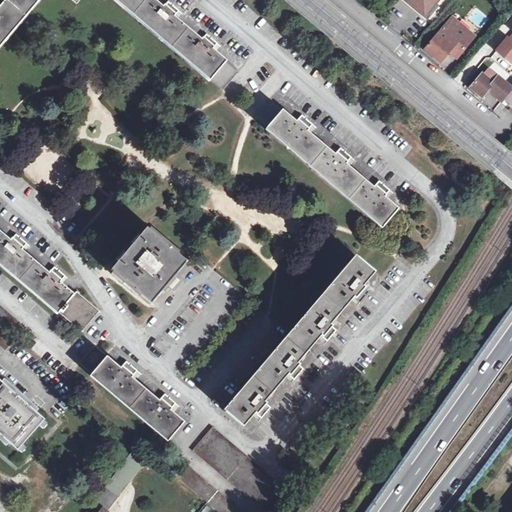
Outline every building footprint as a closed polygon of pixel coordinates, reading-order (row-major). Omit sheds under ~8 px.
[(0,42),(36,0),(4,0),(0,5),(0,42)] [(111,0),(222,94),(237,76),(212,55),(217,48),(211,43),(205,38),(199,44),(173,22),(178,16),(172,11),(167,7),(162,12),(147,0),(111,0)] [(437,0),(406,0),(407,0),(426,15),(437,0)] [(475,40),(451,19),(423,53),(440,66),(449,55),(456,61),(475,40)] [(511,38),(511,40),(509,39),(498,52),(500,53),(511,62),(511,38)] [(489,69),(484,75),(494,83),(499,77),(489,69)] [(483,74),(472,87),(484,97),(489,90),(503,102),(506,98),(511,90),(511,87),(499,77),(494,83),(484,75),(483,74)] [(293,123),(269,103),(254,120),(381,228),(396,210),(381,198),(387,192),(381,186),(375,182),(370,188),(343,165),(348,159),(342,154),(336,149),(331,155),(304,133),(309,127),(303,122),(298,117),(293,123)] [(160,240),(146,228),(111,270),(124,282),(126,281),(135,289),(134,290),(151,304),(186,262),(169,248),(168,249),(159,241),(160,240)] [(0,261),(83,331),(100,311),(76,292),(74,294),(60,283),(66,276),(55,267),(49,273),(22,250),(28,244),(17,234),(11,241),(0,231),(0,261)] [(357,258),(226,411),(243,426),(255,413),(261,418),(271,407),(264,401),(287,374),(294,380),(303,369),(297,363),(321,335),(327,341),(337,330),(330,324),(353,297),(360,302),(369,291),(363,286),(374,272),(357,258)] [(173,290),(191,269),(186,264),(168,286),(173,290)] [(0,325),(10,334),(20,323),(0,306),(0,325)] [(0,325),(0,346),(6,351),(16,340),(10,334),(0,325)] [(95,346),(80,364),(169,439),(184,422),(170,410),(175,403),(165,394),(159,401),(132,377),(137,371),(127,361),(121,368),(106,356),(105,357),(100,352),(101,351),(95,346)] [(0,375),(0,434),(18,450),(45,420),(0,380),(0,379),(2,377),(0,375)] [(213,428),(193,450),(262,508),(281,486),(213,428)] [(134,449),(92,504),(101,511),(100,511),(106,511),(147,459),(134,449)] [(179,463),(171,472),(219,511),(242,511),(188,466),(185,469),(179,463)] [(180,491),(167,509),(172,511),(178,511),(189,498),(180,491)]
